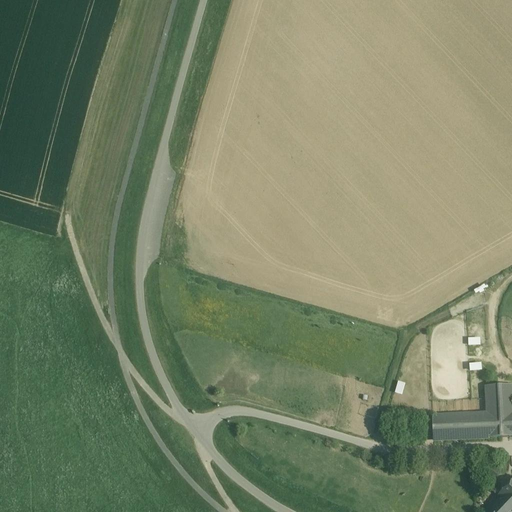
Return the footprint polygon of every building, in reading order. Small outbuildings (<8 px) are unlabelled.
[(399,382),(396,394),(403,395),(406,384),(399,382)] [(489,415),(432,417),(434,440),(511,437),(511,386),(486,387),(489,415)] [(373,418),(375,407),(368,406),(366,417),(373,418)] [(492,468),(488,473),(495,478),(499,473),(492,468)] [(511,511),(511,483),(500,497),(503,498),(489,511),(511,511)]
